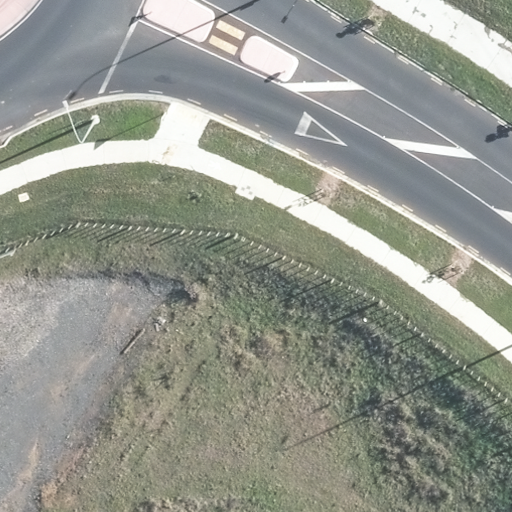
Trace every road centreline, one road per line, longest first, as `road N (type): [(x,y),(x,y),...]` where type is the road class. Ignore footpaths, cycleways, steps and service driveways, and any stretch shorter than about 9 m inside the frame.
road 1 (residential): [(511,201),(368,111),(243,44),(137,0)]
road 2 (secondary): [(97,0),(68,42),(0,89)]
